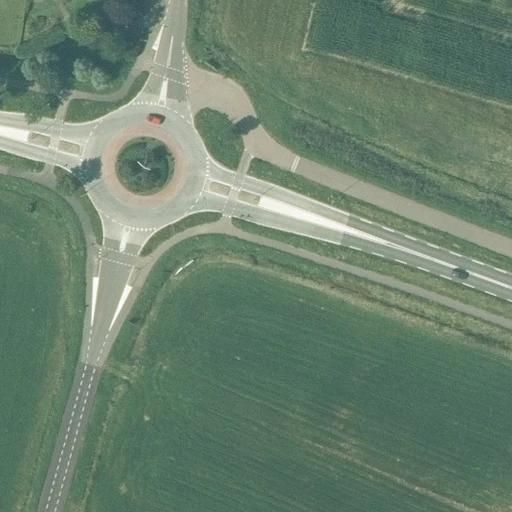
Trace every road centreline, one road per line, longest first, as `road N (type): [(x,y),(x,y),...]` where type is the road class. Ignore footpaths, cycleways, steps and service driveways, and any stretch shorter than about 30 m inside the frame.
road 1 (residential): [(511,249),(264,150),(225,102),(165,73)]
road 2 (unclassified): [(50,511),(119,263)]
road 3 (secondary): [(511,291),(306,217)]
road 4 (secondary): [(306,217),(261,190),(194,167)]
road 5 (secondary): [(186,194),(306,217)]
